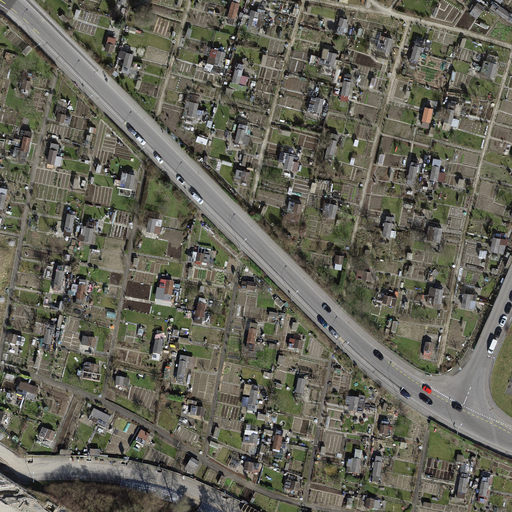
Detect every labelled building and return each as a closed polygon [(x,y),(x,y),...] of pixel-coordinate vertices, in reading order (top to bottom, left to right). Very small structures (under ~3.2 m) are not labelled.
[(146,10),(149,0),(135,0),(136,0),(140,2),(138,7),(146,10)] [(228,16),(236,19),(241,3),(232,0),(228,16)] [(511,21),(511,12),(495,1),(491,7),(511,21)] [(470,13),(477,18),(485,7),(478,2),(470,13)] [(262,27),(266,13),(252,9),(248,23),(262,27)] [(66,22),(68,19),(63,13),(60,16),(66,22)] [(344,33),(348,18),(341,16),(337,30),(344,33)] [(378,49),(390,52),(393,38),(381,35),(378,49)] [(105,50),(113,52),(117,38),(109,37),(105,50)] [(409,64),(417,66),(424,40),(417,38),(409,64)] [(208,62),(222,66),(226,51),(212,47),(208,62)] [(318,63),(334,66),(337,52),(331,51),(331,49),(324,48),(322,57),(320,57),(318,63)] [(129,73),(134,53),(126,51),(121,71),(129,73)] [(481,74),(495,77),(498,63),(484,60),(481,74)] [(232,81),(246,85),(248,76),(242,74),(245,63),(237,61),(232,81)] [(341,100),(348,101),(353,75),(345,73),(341,100)] [(30,89),(32,80),(24,78),(22,87),(30,89)] [(225,95),(231,97),(233,89),(227,87),(225,95)] [(321,113),(325,98),(317,96),(317,97),(312,96),(308,109),(321,113)] [(201,108),(202,103),(186,100),(185,108),(189,109),(188,115),(203,118),(205,109),(201,108)] [(462,105),(450,102),(442,127),(450,129),(454,114),(459,115),(462,105)] [(70,123),(72,115),(58,112),(56,120),(70,123)] [(422,126),(429,127),(432,115),(424,114),(422,126)] [(181,128),(194,132),(197,124),(184,120),(181,128)] [(235,140),(248,144),(251,136),(249,135),(252,126),(240,122),(235,140)] [(20,155),(27,156),(33,131),(26,130),(20,155)] [(327,153),(334,154),(339,134),(332,132),(327,153)] [(197,140),(207,143),(208,138),(198,135),(197,140)] [(59,143),(52,142),(47,162),(61,165),(63,156),(57,155),(59,143)] [(297,171),(299,162),(293,161),(294,155),(280,152),(278,160),(284,162),(283,167),(297,171)] [(415,186),(420,159),(412,158),(408,184),(415,186)] [(430,179),(445,181),(446,172),(440,171),(442,159),(434,158),(430,179)] [(249,182),(251,171),(237,169),(235,179),(249,182)] [(134,188),(136,174),(123,172),(120,186),(134,188)] [(300,213),(303,204),(290,200),(288,209),(300,213)] [(322,216),(335,219),(338,204),(326,201),(322,216)] [(71,236),(75,214),(68,213),(64,235),(71,236)] [(393,223),(393,222),(392,222),(393,216),(387,215),(386,221),(385,221),(383,235),(396,237),(397,230),(392,230),(392,228),(395,229),(396,224),(393,223)] [(162,226),(163,219),(149,217),(147,231),(155,232),(156,225),(162,226)] [(79,239),(92,241),(94,227),(93,227),(95,221),(88,220),(87,225),(84,225),(83,234),(80,233),(79,239)] [(427,239),(440,242),(443,228),(430,225),(427,239)] [(504,253),(507,239),(493,236),(490,250),(504,253)] [(210,264),(211,256),(197,253),(196,262),(210,264)] [(344,263),(345,255),(336,254),(335,261),(334,261),(333,266),(335,266),(335,268),(342,269),(342,263),(344,263)] [(53,291),(62,292),(66,267),(58,266),(53,291)] [(371,280),(372,271),(358,269),(356,278),(371,280)] [(82,306),(88,281),(82,280),(76,305),(82,306)] [(164,301),(171,302),(175,282),(167,281),(167,282),(161,281),(160,289),(165,290),(164,301)] [(257,284),(248,282),(248,283),(242,282),(241,289),(247,290),(247,291),(256,292),(257,284)] [(441,309),(444,289),(430,286),(429,294),(435,295),(433,307),(441,309)] [(491,304),(494,305),(500,291),(496,290),(491,304)] [(462,306),(475,309),(478,295),(465,292),(462,306)] [(396,305),(398,297),(384,293),(382,302),(396,305)] [(275,301),(281,307),(285,305),(279,298),(275,301)] [(199,304),(198,304),(195,318),(196,318),(195,324),(202,325),(206,306),(208,307),(209,301),(200,299),(199,304)] [(292,321),(295,317),(288,312),(286,316),(292,321)] [(246,349),(254,351),(258,325),(251,324),(250,329),(249,329),(246,349)] [(43,350),(51,352),(55,326),(48,325),(43,350)] [(22,347),(24,338),(12,335),(10,344),(22,347)] [(96,348),(97,339),(84,337),(83,346),(96,348)] [(154,354),(161,355),(164,342),(156,340),(154,354)] [(302,350),(304,343),(290,340),(288,347),(302,350)] [(431,359),(434,345),(426,343),(423,358),(431,359)] [(177,382),(184,383),(186,369),(193,370),(195,358),(181,356),(177,382)] [(278,364),(284,366),(286,357),(280,356),(278,364)] [(97,375),(99,366),(86,364),(84,373),(97,375)] [(129,389),(130,380),(117,377),(115,386),(129,389)] [(296,393),(304,395),(307,381),(299,379),(296,393)] [(34,401),(38,388),(21,383),(17,395),(34,401)] [(248,411),(256,412),(259,393),(252,391),(248,411)] [(350,412),(364,414),(366,397),(360,396),(359,399),(352,397),(350,412)] [(204,418),(206,409),(192,407),(190,416),(204,418)] [(105,429),(111,417),(94,409),(88,421),(105,429)] [(381,434),(388,435),(390,422),(382,421),(381,434)] [(53,441),(56,433),(43,428),(39,436),(53,441)] [(144,447),(150,435),(141,430),(135,442),(144,447)] [(272,450),(286,452),(288,444),(282,443),(284,432),(276,430),(272,450)] [(257,445),(258,437),(250,436),(249,444),(257,445)] [(380,478),(381,478),(384,458),(376,457),(373,477),(372,482),(379,483),(380,478)] [(185,471),(193,476),(200,464),(192,459),(185,471)] [(360,475),(362,461),(348,459),(346,473),(360,475)] [(258,474),(260,465),(246,463),(244,472),(258,474)] [(478,502),(486,503),(490,479),(483,477),(478,502)] [(457,498),(465,500),(468,480),(461,479),(457,498)] [(380,510),(381,502),(367,500),(366,508),(380,510)]
